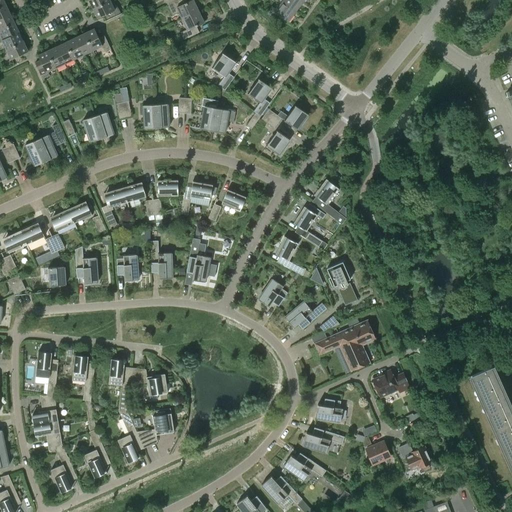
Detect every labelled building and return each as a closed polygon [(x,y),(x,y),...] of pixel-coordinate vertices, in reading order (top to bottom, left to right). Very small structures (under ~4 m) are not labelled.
[(88,0),(93,9),(110,1),(109,0),(88,0)] [(191,0),(183,4),(181,0),(179,0),(168,6),(172,16),(179,13),(182,19),(198,11),(193,0),(191,0)] [(303,1),(301,0),(280,0),(282,1),(296,11),(303,1)] [(110,3),(110,1),(93,9),(97,19),(103,16),(105,21),(104,22),(121,14),(120,14),(119,10),(116,7),(112,2),(110,3)] [(282,1),(276,9),(272,6),(266,14),(273,18),(277,13),(288,22),(296,11),(282,1)] [(6,5),(0,7),(0,19),(10,14),(6,5)] [(182,19),(187,30),(180,33),(184,39),(199,32),(196,26),(204,22),(198,11),(182,19)] [(0,30),(14,24),(10,14),(0,19),(0,30)] [(0,30),(0,37),(0,38),(0,37),(0,41),(2,41),(19,33),(14,24),(0,30)] [(84,34),(92,51),(102,46),(104,52),(110,49),(104,36),(98,38),(94,29),(84,34)] [(19,33),(2,41),(6,50),(23,42),(19,33)] [(84,34),(75,38),(83,55),(92,51),(84,34)] [(75,38),(66,42),(74,59),(83,55),(75,38)] [(23,42),(6,50),(10,60),(27,52),(23,42)] [(74,59),(66,42),(57,47),(65,64),(74,59)] [(57,47),(47,51),(55,68),(65,64),(57,47)] [(38,56),(40,61),(35,63),(42,79),(50,75),(48,72),(55,68),(47,51),(38,56)] [(234,77),(228,73),(235,62),(222,53),(211,68),(224,77),(217,85),(225,91),(234,77)] [(254,69),(246,63),(241,69),(250,75),(254,69)] [(270,103),(263,99),(271,88),(258,78),(247,94),(259,103),(253,111),(255,113),(260,117),(270,103)] [(126,86),(119,87),(120,93),(113,94),(114,101),(128,100),(126,86)] [(216,108),(218,101),(203,98),(202,105),(204,106),(200,129),(212,131),(212,132),(216,108)] [(128,101),(122,102),(125,118),(131,117),(128,101)] [(125,118),(122,102),(116,104),(119,119),(125,118)] [(167,104),(155,105),(156,129),(157,129),(157,128),(169,127),(167,104)] [(156,129),(155,105),(143,105),(144,129),(156,128),(156,129)] [(284,120),(297,130),(308,115),(295,105),(284,120)] [(235,112),(216,108),(212,132),(213,131),(224,133),(227,121),(233,122),(235,112)] [(268,109),(265,114),(277,123),(281,118),(268,109)] [(94,116),(102,139),(102,138),(113,134),(106,112),(94,116)] [(260,117),(255,113),(246,125),(251,129),(260,117)] [(277,123),(265,114),(261,119),(274,128),(277,123)] [(102,139),(94,116),(83,120),(90,142),(101,138),(101,139),(102,139)] [(75,134),(68,120),(63,122),(69,136),(75,134)] [(58,124),(52,127),(54,132),(60,144),(65,141),(58,124)] [(266,146),(279,155),(290,140),(277,131),(266,146)] [(60,144),(54,132),(36,140),(46,162),(47,162),(46,161),(57,156),(53,147),(60,144)] [(46,162),(36,140),(25,145),(35,166),(45,161),(46,162)] [(7,146),(14,161),(19,158),(13,144),(7,146)] [(14,161),(7,146),(2,149),(8,163),(14,161)] [(320,191),(316,196),(326,204),(338,188),(326,179),(318,190),(320,191)] [(164,183),(157,183),(158,196),(178,195),(177,180),(164,180),(164,183)] [(198,185),(192,184),(190,197),(210,200),(212,185),(199,183),(198,185)] [(135,184),(123,188),(127,202),(146,197),(142,185),(136,186),(135,184)] [(104,196),(107,205),(101,208),(110,227),(117,224),(110,210),(112,209),(112,207),(127,202),(123,188),(110,191),(111,194),(104,196)] [(232,194),(226,192),(221,204),(240,211),(246,197),(233,192),(232,194)] [(183,198),(181,208),(180,214),(188,215),(190,200),(183,198)] [(152,200),(154,215),(162,214),(159,199),(152,200)] [(154,215),(152,200),(145,201),(147,216),(154,215)] [(80,204),(68,209),(74,223),(92,215),(86,204),(81,206),(80,204)] [(214,204),(212,208),(208,218),(215,221),(221,207),(214,204)] [(329,205),(326,208),(324,211),(337,221),(341,215),(329,205)] [(295,225),(298,226),(294,232),(305,239),(309,233),(306,231),(317,215),(304,206),(297,218),(299,219),(295,225)] [(74,223),(68,209),(55,215),(57,217),(51,220),(56,231),(74,223)] [(92,218),(98,233),(105,230),(99,215),(92,218)] [(20,231),(26,245),(44,237),(39,225),(33,228),(32,225),(20,231)] [(26,245),(20,231),(8,236),(9,239),(3,241),(9,253),(26,245)] [(327,244),(309,233),(305,239),(323,251),(327,244)] [(58,234),(51,237),(58,251),(64,248),(58,234)] [(277,255),(280,257),(277,263),(288,269),(292,262),(289,261),(298,243),(284,236),(278,248),(280,250),(277,255)] [(58,251),(51,237),(45,240),(51,254),(58,251)] [(192,238),(189,256),(186,272),(193,274),(192,280),(205,282),(210,257),(203,256),(205,246),(199,245),(200,240),(192,238)] [(171,253),(158,253),(158,241),(150,241),(151,273),(158,272),(158,279),(172,278),(171,253)] [(95,257),(83,258),(82,246),(74,250),(76,278),(83,278),(84,284),(97,283),(95,257)] [(10,255),(3,258),(10,272),(17,269),(10,255)] [(123,255),(123,259),(116,259),(117,275),(124,275),(124,281),(138,280),(136,255),(123,255)] [(10,272),(3,258),(0,259),(0,267),(4,275),(10,272)] [(305,269),(292,262),(288,269),(302,276),(305,269)] [(332,266),(326,269),(334,286),(337,285),(339,288),(337,288),(340,295),(341,295),(343,300),(344,302),(346,303),(348,303),(350,303),(352,302),(353,301),(354,299),(354,297),(354,295),(352,290),(350,283),(348,284),(346,281),(350,279),(343,264),(333,269),(332,266)] [(65,270),(64,270),(64,267),(48,268),(49,286),(65,285),(64,274),(65,274),(65,270)] [(321,282),(316,271),(311,279),(319,284),(321,282)] [(13,278),(20,292),(25,289),(19,275),(13,278)] [(20,292),(13,278),(7,281),(14,295),(20,292)] [(287,293),(282,289),(283,286),(272,279),(258,300),(269,307),(272,302),(278,306),(287,293)] [(321,303),(312,311),(304,301),(284,317),(293,328),(298,324),(302,329),(326,309),(321,303)] [(339,345),(351,371),(369,363),(361,345),(375,339),(367,320),(353,326),(314,343),(319,354),(339,345)] [(54,397),(55,385),(58,360),(48,359),(49,353),(38,351),(35,377),(48,378),(46,396),(54,397)] [(85,356),(74,355),(72,380),(85,382),(83,400),(85,400),(90,401),(94,364),(85,363),(85,356)] [(130,368),(124,367),(121,367),(122,360),(111,359),(108,384),(121,385),(118,411),(126,410),(129,386),(128,386),(130,368)] [(511,406),(494,365),(468,376),(511,474),(511,406)] [(145,369),(130,368),(128,386),(129,386),(129,385),(147,383),(149,395),(167,392),(164,374),(155,375),(155,378),(147,379),(145,369)] [(402,373),(393,378),(390,370),(385,373),(385,374),(372,380),(380,397),(397,389),(399,392),(409,387),(402,373)] [(324,398),(323,405),(317,404),(315,418),(340,422),(342,408),(339,408),(340,401),(324,398)] [(90,401),(85,400),(87,416),(93,415),(90,401)] [(41,405),(42,411),(38,412),(38,414),(32,416),(33,425),(58,421),(55,403),(41,405)] [(95,405),(92,409),(95,414),(100,412),(101,407),(95,405)] [(135,408),(126,410),(129,417),(134,415),(135,413),(135,408)] [(136,432),(143,448),(157,442),(156,432),(164,431),(164,434),(174,432),(170,409),(151,411),(154,429),(136,432)] [(119,411),(129,435),(117,440),(127,463),(137,458),(135,452),(143,448),(136,432),(126,410),(118,411),(119,411)] [(88,432),(95,450),(84,455),(94,478),(104,473),(101,467),(110,463),(100,441),(95,429),(93,415),(87,416),(90,432),(88,432)] [(58,421),(33,425),(35,434),(41,433),(42,436),(46,435),(47,441),(61,438),(58,421)] [(314,427),(312,434),(306,432),(302,445),(326,452),(330,440),(342,444),(344,437),(314,427)] [(356,435),(355,441),(363,443),(365,438),(356,435)] [(372,465),(390,456),(384,441),(365,449),(372,465)] [(54,447),(62,465),(50,470),(61,493),(71,488),(68,482),(77,478),(62,444),(54,447)] [(424,446),(412,451),(409,444),(401,448),(405,457),(407,456),(412,467),(417,465),(418,467),(417,467),(418,469),(422,467),(423,470),(429,468),(428,464),(432,462),(431,461),(430,461),(424,448),(425,447),(424,446)] [(0,467),(8,466),(5,448),(0,448),(0,467)] [(299,453),(296,458),(290,455),(283,466),(304,480),(311,470),(321,477),(326,470),(299,453)] [(21,503),(8,475),(1,477),(6,490),(0,492),(0,507),(2,511),(14,511),(12,507),(21,503)] [(280,476),(275,480),(271,476),(261,485),(278,504),(288,495),(296,504),(302,499),(280,476)] [(256,496),(251,500),(247,495),(236,503),(242,511),(261,511),(266,508),(256,496)]
